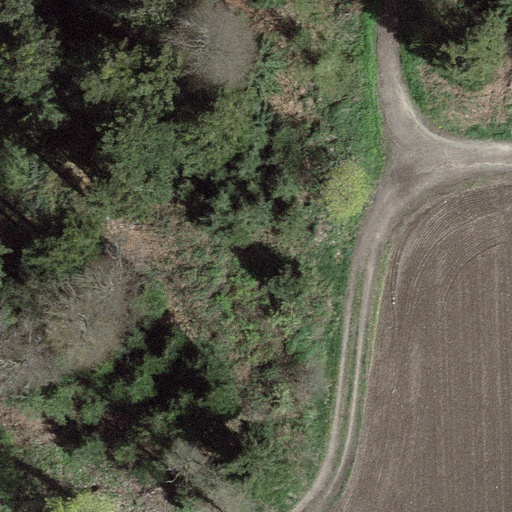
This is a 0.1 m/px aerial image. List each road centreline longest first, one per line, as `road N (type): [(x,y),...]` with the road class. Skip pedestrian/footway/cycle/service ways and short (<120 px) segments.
road 1 (track): [(305,511),(331,460),(409,155)]
road 2 (track): [(388,0),(383,98),(409,155)]
